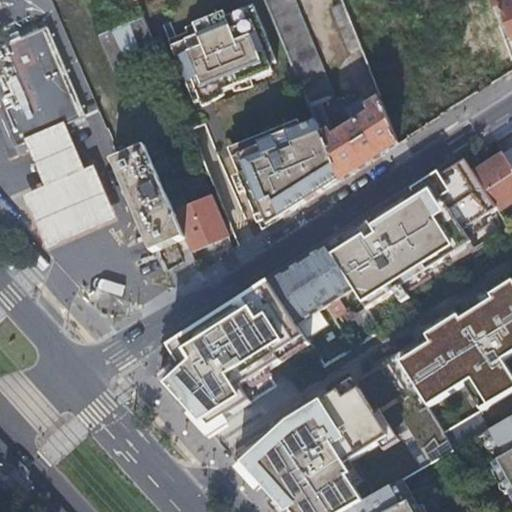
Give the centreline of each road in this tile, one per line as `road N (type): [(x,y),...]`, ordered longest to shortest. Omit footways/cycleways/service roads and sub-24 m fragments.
road 1 (tertiary): [(511,103),(79,377)]
road 2 (primary): [(178,491),(79,377)]
road 3 (unknown): [(98,126),(49,0)]
road 4 (primary): [(79,377),(0,285)]
